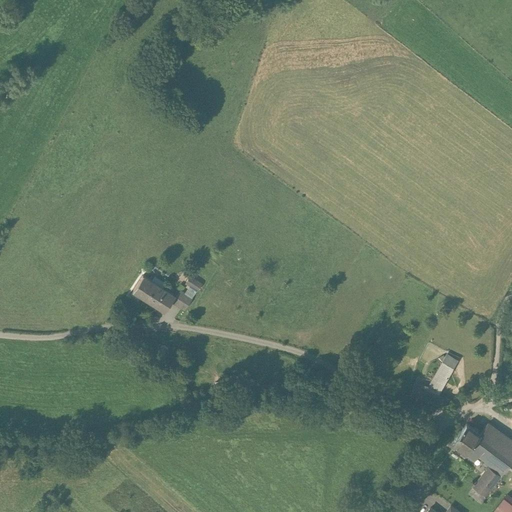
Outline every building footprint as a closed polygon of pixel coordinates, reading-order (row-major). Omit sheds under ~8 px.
[(173,294),(143,275),(132,293),(162,312),(173,294)] [(191,277),(186,284),(197,291),(202,284),(191,277)] [(181,291),(173,303),(184,311),(192,298),(181,291)] [(159,351),(166,357),(170,352),(163,346),(159,351)] [(439,395),(458,360),(447,354),(429,387),(428,389),(439,395)] [(429,387),(414,383),(409,400),(446,408),(449,398),(439,395),(428,389),(429,387)] [(482,495),(486,497),(510,462),(511,463),(511,438),(486,420),(478,433),(467,424),(454,443),(486,467),(469,492),(479,500),(482,495)] [(511,511),(511,496),(505,492),(489,511),(511,511)]
